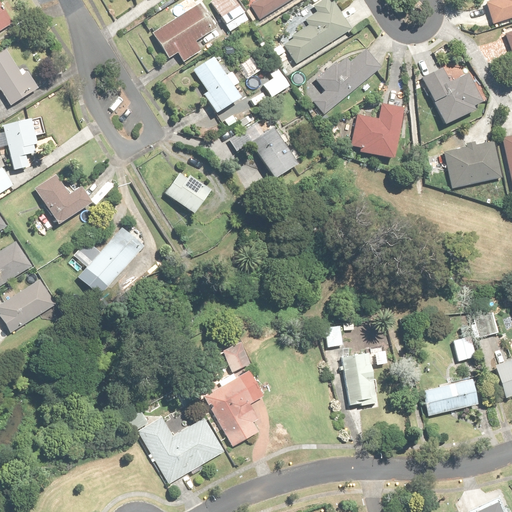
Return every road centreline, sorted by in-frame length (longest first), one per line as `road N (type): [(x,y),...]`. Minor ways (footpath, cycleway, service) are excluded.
road 1 (residential): [(213,511),(313,479),(442,475),(511,450)]
road 2 (residential): [(91,43),(116,60),(154,121),(137,145),(121,149),(88,75)]
